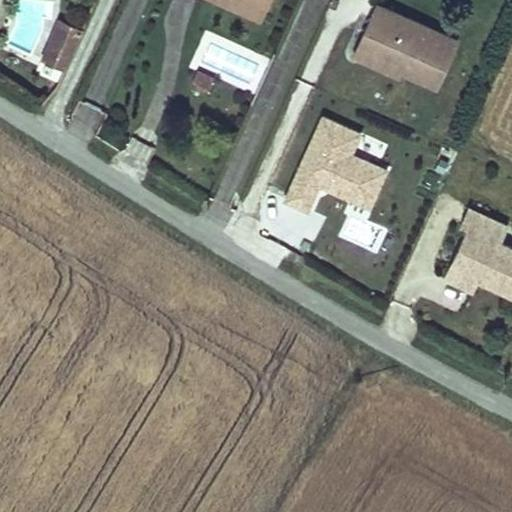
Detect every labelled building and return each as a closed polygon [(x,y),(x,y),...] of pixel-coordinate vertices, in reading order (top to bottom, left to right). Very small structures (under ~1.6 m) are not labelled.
[(262,0),(221,0),(262,18),(270,3),(262,0)] [(376,3),(359,42),(403,61),(400,70),(436,85),(456,38),(376,3)] [(43,57),(66,67),(82,30),(59,20),(43,57)] [(403,61),(359,42),(352,56),(397,76),(400,70),(403,61)] [(198,68),(193,80),(210,87),(215,76),(198,68)] [(370,211),(386,168),(352,155),(361,132),(317,115),(282,201),(308,211),(317,190),(370,211)] [(131,135),(115,160),(138,174),(154,150),(131,135)] [(508,223),(467,204),(459,222),(466,226),(451,258),(481,272),(478,278),(511,294),(511,244),(500,239),(508,223)] [(481,272),(451,258),(443,276),(473,290),(478,278),(481,272)]
